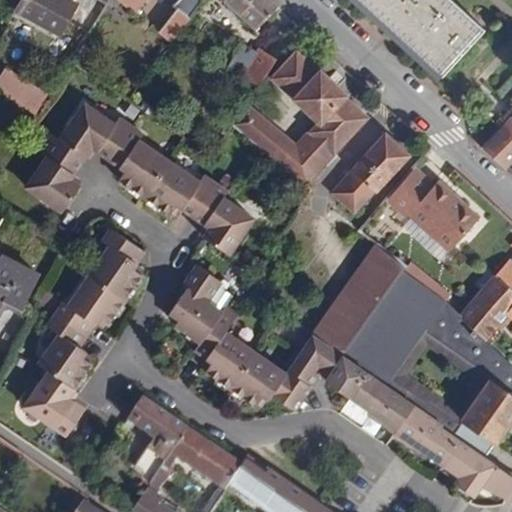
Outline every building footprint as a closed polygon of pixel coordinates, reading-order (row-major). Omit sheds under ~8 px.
[(61,35),(77,4),(70,0),(20,0),(15,10),(61,35)] [(118,0),(135,14),(146,0),(118,0)] [(178,0),(154,29),(171,42),(203,0),(178,0)] [(272,0),(225,0),(256,29),(278,5),(272,0)] [(359,0),(441,75),(483,29),(450,0),(359,0)] [(259,85),(276,59),(260,48),(256,52),(243,44),(226,70),(241,79),(244,76),(259,85)] [(84,67),(94,52),(84,45),(75,61),(84,67)] [(335,156),(370,120),(321,69),(318,71),(296,50),(270,78),(317,124),(309,132),(335,156)] [(6,68),(0,76),(0,92),(35,116),(47,95),(6,68)] [(248,103),(233,126),(307,187),(329,164),(304,141),(299,147),(248,103)] [(85,104),(60,140),(87,158),(92,151),(107,162),(131,126),(119,117),(115,125),(85,104)] [(481,148),(505,169),(511,161),(511,114),(499,128),(481,148)] [(143,135),(131,126),(107,162),(126,174),(119,183),(146,201),(172,164),(139,141),(143,135)] [(87,158),(60,140),(52,133),(40,152),(48,157),(26,188),(61,212),(80,186),(72,179),(87,158)] [(377,194),(410,158),(386,134),(332,194),(354,215),(376,192),(377,194)] [(199,183),(172,164),(146,201),(171,218),(178,208),(193,219),(217,183),(205,175),(199,183)] [(432,185),(414,168),(386,200),(405,217),(409,215),(449,251),(475,221),(451,201),(455,196),(437,180),(432,185)] [(229,191),(217,183),(193,219),(207,228),(202,236),(230,255),(256,218),(224,197),(229,191)] [(479,217),(455,196),(451,201),(475,221),(479,217)] [(90,276),(126,302),(144,278),(134,271),(146,253),(114,231),(104,244),(110,248),(90,276)] [(405,266),(379,246),(312,334),(342,355),(405,266)] [(511,253),(493,276),(511,291),(511,253)] [(0,308),(4,300),(21,310),(39,275),(1,255),(0,257),(0,308)] [(495,444),(511,419),(511,366),(494,348),(458,318),(405,266),(342,355),(368,373),(414,406),(461,440),(480,452),(488,441),(495,444)] [(198,344),(225,307),(231,300),(215,288),(219,282),(197,267),(184,285),(187,288),(169,315),(179,322),(175,328),(198,344)] [(108,326),(126,302),(90,276),(69,306),(63,302),(55,314),(88,337),(99,320),(108,326)] [(511,291),(493,276),(458,318),(494,348),(506,335),(498,327),(508,316),(511,319),(511,291)] [(229,390),(255,353),(225,332),(237,316),(225,307),(198,344),(193,352),(210,364),(204,372),(229,390)] [(81,348),(88,337),(55,314),(46,326),(59,336),(39,364),(49,371),(75,388),(92,365),(83,359),(88,353),(81,348)] [(319,378),(350,399),(368,373),(342,355),(312,334),(289,370),(312,388),(319,378)] [(312,388),(289,370),(286,373),(255,353),(229,390),(255,407),(262,398),(267,401),(272,395),(296,412),(312,388)] [(68,397),(75,388),(49,371),(23,408),(65,437),(85,408),(68,397)] [(350,399),(397,431),(414,406),(368,373),(350,399)] [(153,481),(170,455),(188,429),(143,398),(128,421),(154,439),(135,469),(153,481)] [(395,434),(443,467),(461,440),(414,406),(397,431),(395,434)] [(228,485),(242,465),(188,429),(170,455),(180,461),(224,491),(228,485)] [(507,497),(511,489),(511,475),(480,452),(461,440),(443,467),(458,477),(453,484),(474,497),(482,486),(507,497)] [(131,511),(176,511),(160,500),(161,498),(157,494),(180,461),(170,455),(153,481),(131,511)] [(265,511),(330,511),(268,468),(264,474),(244,461),(242,465),(228,485),(265,511)] [(100,511),(84,501),(75,511),(100,511)]
